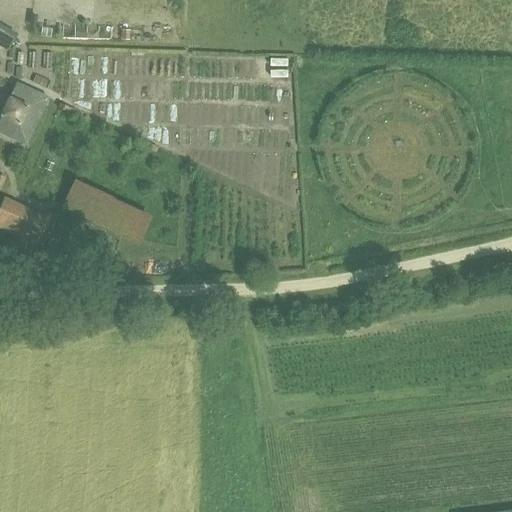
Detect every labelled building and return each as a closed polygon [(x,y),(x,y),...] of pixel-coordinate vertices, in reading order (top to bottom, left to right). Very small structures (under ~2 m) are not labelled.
[(279,56),(278,66),(297,68),(298,58),(279,56)] [(94,79),(73,81),(74,99),(95,98),(94,79)] [(0,133),(27,145),(49,96),(15,81),(0,116),(0,133)] [(76,184),(65,206),(141,243),(151,221),(76,184)] [(55,246),(58,238),(59,235),(49,231),(44,229),(40,239),(55,246)]
